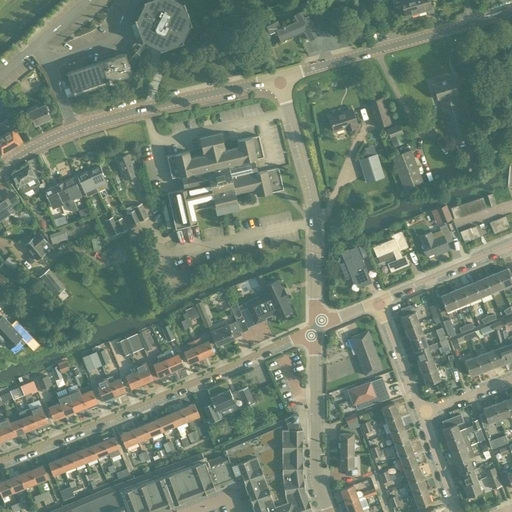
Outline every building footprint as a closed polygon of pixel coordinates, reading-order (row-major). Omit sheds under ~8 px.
[(144,40),(128,60),(129,64),(147,42),(160,48),(159,50),(183,42),(182,41),(190,25),(191,25),(183,1),(182,3),(176,0),(145,0),(143,1),(144,2),(136,18),(135,18),(136,23),(141,36),(142,41),(144,40)] [(405,17),(418,13),(414,0),(391,0),(394,6),(401,4),(405,17)] [(414,0),(418,13),(431,10),(428,0),(414,0)] [(266,26),(265,27),(268,34),(277,30),(282,40),(304,30),(309,39),(316,35),(318,33),(303,10),(294,15),(298,21),(280,28),(278,24),(277,21),(271,24),(266,26)] [(125,53),(67,73),(75,94),(74,91),(108,80),(109,83),(111,82),(117,80),(133,75),(129,64),(128,60),(125,53)] [(465,122),(467,122),(467,119),(465,119),(457,94),(458,93),(453,78),(432,84),(437,99),(439,99),(453,145),(471,139),(465,122)] [(376,127),(390,122),(383,97),(368,102),(376,127)] [(35,125),(51,118),(45,105),(29,111),(35,125)] [(354,125),(356,124),(352,110),(340,114),(340,112),(329,116),(334,131),(345,127),(346,130),(355,128),(354,125)] [(8,118),(0,122),(0,130),(10,148),(22,142),(14,128),(8,118)] [(394,147),(407,143),(400,125),(388,130),(394,147)] [(0,154),(10,148),(0,130),(0,154)] [(238,147),(225,150),(223,143),(221,132),(199,137),(202,148),(203,155),(190,158),(188,151),(167,156),(172,178),(181,176),(184,189),(167,193),(175,229),(198,223),(194,209),(215,205),(216,212),(238,207),(235,193),(255,188),(257,195),(283,189),(278,167),(257,172),(254,159),(263,157),(258,135),(237,140),(238,147)] [(404,190),(423,183),(410,149),(392,156),(404,190)] [(133,169),(128,154),(117,158),(125,179),(135,174),(133,169)] [(366,182),(383,177),(376,154),(359,159),(366,182)] [(16,186),(19,184),(24,194),(38,186),(37,185),(40,184),(29,164),(12,173),(12,175),(10,176),(16,186)] [(99,165),(88,170),(96,187),(97,191),(104,188),(105,186),(104,184),(106,183),(99,165)] [(96,187),(88,170),(77,175),(86,196),(97,191),(96,187)] [(72,196),(73,198),(81,195),(74,177),(62,182),(69,197),(72,196)] [(59,202),(60,205),(63,203),(62,201),(67,199),(72,213),(78,210),(73,198),(72,196),(69,197),(62,182),(54,185),(61,201),(59,202)] [(61,201),(54,185),(45,189),(52,208),(60,205),(59,202),(61,201)] [(0,191),(0,218),(15,207),(10,200),(10,201),(2,190),(0,191)] [(491,206),(495,205),(492,193),(487,195),(491,206)] [(477,199),(481,211),(486,209),(482,197),(477,199)] [(472,201),(475,213),(481,211),(477,199),(472,201)] [(466,203),(470,214),(475,213),(472,201),(466,203)] [(461,204),(465,216),(470,214),(466,203),(461,204)] [(133,207),(134,209),(126,213),(131,224),(147,217),(141,204),(133,207)] [(446,204),(435,209),(441,223),(452,219),(446,204)] [(456,206),(459,218),(465,216),(461,204),(456,206)] [(454,220),(459,218),(456,206),(450,208),(454,220)] [(55,217),(53,218),(56,225),(61,224),(58,216),(55,217)] [(499,219),(504,229),(509,227),(504,216),(499,219)] [(120,232),(126,229),(121,218),(115,221),(119,231),(120,231),(120,232)] [(494,221),(499,232),(504,229),(499,219),(494,221)] [(115,221),(107,225),(112,235),(120,231),(119,231),(115,221)] [(494,234),(499,232),(494,221),(489,223),(494,234)] [(424,234),(419,236),(422,244),(427,256),(448,247),(445,241),(451,238),(446,224),(440,227),(441,230),(432,234),(431,231),(425,234),(425,233),(424,234)] [(470,228),(475,239),(479,237),(475,226),(470,228)] [(470,228),(465,230),(469,241),(475,239),(470,228)] [(464,243),(469,241),(465,230),(460,232),(464,243)] [(56,231),(49,234),(53,243),(60,241),(56,231)] [(390,273),(409,265),(405,256),(401,258),(399,251),(408,247),(401,231),(390,236),(392,239),(372,247),(377,257),(393,251),(396,260),(387,264),(390,273)] [(33,237),(23,244),(36,260),(40,257),(41,257),(42,256),(42,255),(46,252),(41,246),(47,241),(39,232),(33,237)] [(364,244),(359,246),(363,257),(369,255),(364,244)] [(351,257),(344,260),(353,284),(357,282),(359,288),(360,288),(359,286),(370,281),(371,282),(357,246),(356,246),(356,247),(348,250),(351,256),(351,257)] [(12,270),(17,265),(8,257),(4,261),(12,270)] [(495,273),(502,287),(511,283),(511,280),(507,268),(495,273)] [(48,269),(40,277),(55,295),(56,294),(64,288),(48,269)] [(491,292),(502,287),(495,273),(484,277),(491,292)] [(480,297),(491,292),(484,277),(473,282),(480,297)] [(245,300),(246,302),(237,306),(242,316),(249,313),(255,324),(265,319),(265,318),(275,313),(277,316),(291,310),(285,298),(287,297),(283,289),(282,290),(277,280),(263,286),(265,291),(245,300)] [(462,287),(469,302),(480,297),(473,282),(462,287)] [(458,306),(469,302),(462,287),(451,291),(458,306)] [(446,311),(458,306),(451,291),(440,296),(446,311)] [(202,301),(195,304),(196,305),(198,310),(204,307),(202,301)] [(432,318),(437,316),(433,304),(428,306),(431,310),(432,317),(432,318)] [(196,305),(185,310),(186,312),(189,318),(194,316),(195,319),(197,318),(200,316),(199,313),(198,310),(196,305)] [(202,320),(209,318),(204,307),(198,310),(200,316),(202,320)] [(404,329),(419,323),(415,312),(400,317),(404,329)] [(209,318),(202,320),(205,327),(212,325),(209,318)] [(449,337),(455,335),(450,319),(443,321),(449,337)] [(233,339),(227,325),(226,320),(213,325),(214,326),(209,328),(216,346),(233,339)] [(499,321),(491,324),(494,330),(498,329),(502,327),(499,321)] [(404,329),(408,340),(423,334),(419,323),(404,329)] [(491,324),(480,329),(482,335),(494,330),(491,324)] [(10,325),(2,338),(23,353),(32,340),(10,325)] [(168,325),(161,328),(166,342),(174,338),(168,325)] [(364,375),(381,369),(368,331),(351,337),(364,375)] [(413,351),(428,346),(423,334),(408,340),(413,351)] [(145,351),(151,348),(145,335),(140,338),(145,351)] [(130,338),(123,341),(129,353),(135,351),(130,338)] [(194,341),(201,358),(213,353),(208,341),(202,343),(199,338),(194,341)] [(451,341),(454,351),(460,349),(456,339),(451,341)] [(129,353),(123,341),(116,344),(122,357),(129,353)] [(189,364),(201,358),(194,341),(188,343),(191,348),(183,351),(189,364)] [(511,359),(511,350),(509,344),(498,348),(504,363),(511,359)] [(417,362),(432,357),(428,346),(413,351),(417,362)] [(498,348),(487,352),(492,367),(504,363),(498,348)] [(97,353),(101,365),(109,362),(105,350),(97,353)] [(87,371),(101,365),(97,353),(96,351),(82,357),(87,371)] [(492,367),(487,352),(475,357),(481,371),(492,367)] [(171,372),(165,359),(163,353),(156,356),(159,362),(152,365),(158,377),(159,377),(160,379),(166,376),(165,374),(171,372)] [(178,354),(165,359),(171,372),(183,366),(178,354)] [(417,362),(421,374),(436,368),(432,357),(417,362)] [(481,371),(475,357),(464,361),(469,375),(481,371)] [(66,362),(58,365),(61,373),(69,369),(66,362)] [(137,372),(136,372),(142,385),(152,380),(147,365),(144,364),(135,367),(137,372)] [(56,365),(51,368),(55,377),(60,375),(56,365)] [(436,368),(421,374),(425,385),(440,380),(436,368)] [(142,385),(136,372),(125,376),(130,389),(142,385)] [(37,380),(40,389),(51,385),(47,376),(37,380)] [(107,378),(114,396),(118,394),(119,396),(126,394),(125,391),(120,378),(114,381),(112,376),(107,378)] [(382,377),(347,389),(354,410),(389,398),(382,377)] [(96,383),(95,383),(102,400),(103,400),(104,402),(111,400),(110,397),(114,396),(107,378),(106,378),(106,379),(96,383)] [(33,380),(20,386),(24,395),(31,392),(31,393),(37,391),(33,380)] [(212,402),(204,406),(206,411),(211,422),(219,418),(215,410),(236,401),(235,399),(241,397),(245,406),(253,402),(245,384),(236,388),(237,390),(232,392),(230,389),(210,398),(212,402)] [(78,388),(67,393),(68,394),(70,399),(75,411),(86,407),(81,394),(78,389),(78,388)] [(91,390),(81,394),(86,407),(90,405),(91,407),(97,405),(96,403),(96,402),(91,390)] [(68,394),(57,398),(59,403),(64,416),(75,411),(70,399),(68,394)] [(499,419),(510,415),(505,401),(494,405),(499,419)] [(381,407),(386,420),(398,415),(394,402),(381,407)] [(59,403),(48,408),(53,420),(64,416),(59,403)] [(40,404),(29,408),(30,410),(37,427),(41,425),(41,428),(48,425),(47,423),(41,406),(40,404)] [(194,404),(181,409),(187,421),(199,416),(194,404)] [(483,413),(478,415),(483,427),(489,425),(488,423),(495,421),(496,425),(500,424),(499,419),(494,405),(482,409),(483,413)] [(29,408),(18,413),(21,419),(20,419),(26,431),(36,427),(37,427),(30,410),(29,408)] [(187,421),(181,409),(169,414),(174,426),(187,421)] [(354,413),(344,417),(347,424),(357,420),(355,414),(354,413)] [(174,426),(169,414),(157,419),(162,431),(174,426)] [(289,416),(221,446),(224,455),(226,454),(234,476),(240,474),(241,475),(242,474),(241,473),(244,472),(246,478),(243,479),(255,511),(305,511),(308,511),(300,491),(298,472),(298,428),(297,414),(292,414),(291,415),(289,416)] [(442,429),(446,441),(465,434),(464,429),(459,431),(457,425),(463,422),(461,414),(450,418),(453,425),(442,429)] [(386,420),(390,432),(403,427),(398,415),(386,420)] [(8,418),(0,420),(0,429),(4,440),(15,436),(10,423),(8,418)] [(20,419),(10,423),(15,436),(26,431),(20,419)] [(162,431),(157,419),(144,424),(150,436),(162,431)] [(473,426),(469,428),(470,432),(474,431),(474,430),(479,429),(477,422),(477,420),(471,422),(473,426)] [(150,436),(144,424),(132,429),(137,442),(150,436)] [(390,432),(395,444),(408,440),(403,427),(390,432)] [(124,447),(137,442),(132,429),(119,435),(124,447)] [(339,455),(353,455),(353,433),(339,433),(339,455)] [(450,452),(469,445),(465,434),(446,441),(450,452)] [(113,437),(102,441),(107,453),(108,453),(110,457),(121,453),(119,448),(118,449),(113,437)] [(496,438),(488,441),(491,448),(499,446),(499,445),(496,438)] [(400,457),(412,452),(408,440),(395,444),(400,457)] [(91,446),(96,457),(107,453),(102,441),(91,446)] [(473,456),(469,445),(450,452),(454,463),(469,458),(473,456)] [(85,462),(96,457),(91,446),(80,450),(85,462)] [(74,466),(85,462),(80,450),(70,455),(74,466)] [(404,469),(417,465),(412,452),(400,457),(404,469)] [(105,489),(49,511),(153,511),(214,490),(213,486),(235,478),(234,476),(226,454),(224,455),(204,462),(201,453),(105,489)] [(59,459),(63,471),(74,466),(70,455),(59,459)] [(353,469),(353,455),(339,455),(339,469),(344,469),(344,475),(357,475),(357,469),(353,469)] [(458,475),(473,469),(469,458),(454,463),(458,475)] [(52,475),(63,471),(59,459),(48,464),(52,475)] [(409,482),(421,477),(417,465),(404,469),(409,482)] [(42,466),(30,471),(35,483),(47,479),(42,466)] [(494,468),(485,471),(487,476),(491,475),(496,473),(494,468)] [(462,485),(477,480),(473,469),(458,475),(462,485)] [(122,470),(116,473),(118,479),(124,477),(123,473),(122,470)] [(511,487),(511,471),(506,474),(504,470),(499,472),(504,485),(509,483),(511,488),(511,487)] [(35,483),(30,471),(19,475),(24,488),(35,483)] [(491,488),(500,485),(496,473),(491,475),(487,476),(491,488)] [(24,488),(19,475),(7,480),(13,493),(24,488)] [(413,494),(426,490),(421,477),(409,482),(413,494)] [(13,493),(7,480),(0,482),(0,494),(1,498),(13,493)] [(482,492),(477,480),(462,485),(467,497),(482,492)] [(352,485),(340,490),(344,503),(357,498),(363,496),(362,492),(358,491),(355,492),(352,485)] [(63,500),(64,500),(74,496),(71,488),(70,487),(59,491),(63,500)] [(431,502),(426,490),(413,494),(418,507),(431,502)] [(357,498),(344,503),(347,511),(356,511),(361,510),(357,498)]
